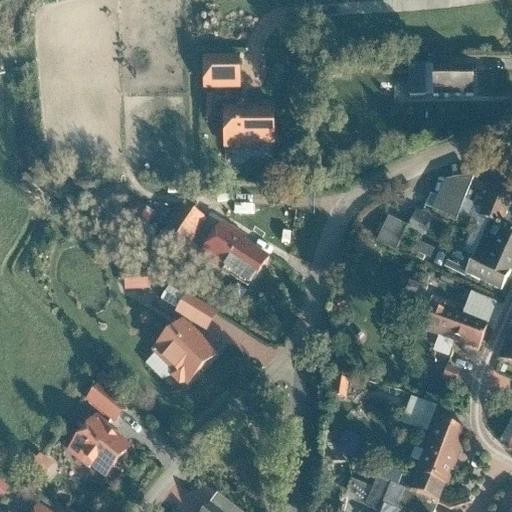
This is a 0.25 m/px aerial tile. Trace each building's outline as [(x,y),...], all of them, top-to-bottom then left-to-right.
[(436,97),(436,98),(475,97),(475,68),(453,68),(453,55),(436,55),(436,58),(410,58),(410,97),(436,97)] [(205,57),(205,91),(242,91),(242,57),(205,57)] [(238,108),(225,108),(225,151),(233,151),(233,153),(247,153),(247,150),(252,151),(252,147),(277,147),(277,110),(260,110),(260,108),(251,108),(251,105),(238,106),(238,108)] [(433,210),(458,222),(478,178),(447,181),(433,210)] [(475,207),(468,223),(476,226),(464,254),(476,259),(467,280),(505,296),(511,278),(511,237),(502,234),(511,211),(511,192),(487,182),(476,208),(475,207)] [(272,258),(245,242),(247,238),(223,223),(217,232),(208,226),(210,222),(183,205),(178,212),(153,196),(145,208),(161,218),(152,232),(153,232),(151,236),(157,240),(159,236),(162,238),(156,247),(183,264),(191,251),(201,257),(199,260),(223,274),(250,290),(252,286),(254,287),(272,258)] [(409,230),(425,237),(432,223),(425,220),(427,215),(418,211),(409,230)] [(391,218),(378,244),(397,254),(410,228),(391,218)] [(125,273),(126,292),(150,291),(149,273),(125,273)] [(422,333),(480,356),(491,329),(488,328),(497,306),(472,296),(463,318),(456,316),(458,309),(435,300),(433,305),(426,302),(430,292),(412,284),(400,313),(426,323),(422,333)] [(173,287),(162,304),(175,311),(185,294),(173,287)] [(208,334),(220,315),(188,295),(176,314),(208,334)] [(336,303),(341,313),(350,308),(346,299),(336,303)] [(153,354),(173,374),(172,379),(181,388),(186,387),(189,390),(221,358),(205,342),(205,340),(195,331),(194,331),(185,322),(153,354)] [(511,338),(501,364),(511,368),(511,338)] [(444,384),(456,389),(461,375),(450,370),(444,384)] [(87,403),(116,426),(130,409),(100,386),(87,403)] [(403,426),(430,436),(434,425),(408,415),(403,426)] [(88,471),(90,468),(107,482),(134,450),(116,434),(117,433),(98,417),(68,454),(88,471)] [(442,507),(448,491),(451,492),(472,438),(438,425),(417,479),(419,480),(413,496),(440,506),(442,507)] [(355,479),(347,499),(366,507),(375,488),(355,479)] [(0,501),(1,502),(11,490),(0,480),(0,501)] [(367,511),(368,511),(437,511),(440,506),(413,496),(378,483),(371,501),(367,511)] [(240,511),(218,495),(205,511),(240,511)]
